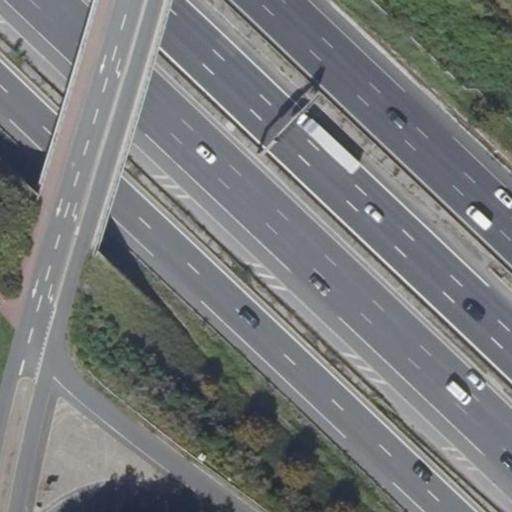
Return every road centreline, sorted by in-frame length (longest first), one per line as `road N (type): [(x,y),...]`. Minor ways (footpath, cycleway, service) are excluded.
road 1 (motorway): [(43,0),(511,442)]
road 2 (trunk): [(0,82),(451,511)]
road 3 (motorway): [(511,344),(151,0)]
road 4 (secondary): [(48,355),(150,0)]
road 5 (secondary): [(122,0),(23,330)]
road 6 (trunk): [(511,228),(270,0)]
road 7 (trunk): [(48,355),(92,400),(240,511)]
road 8 (secondary): [(17,511),(48,355)]
road 9 (trunk): [(65,511),(113,493),(187,511)]
